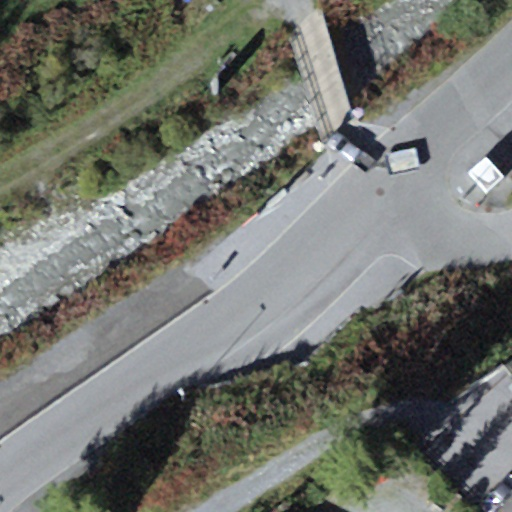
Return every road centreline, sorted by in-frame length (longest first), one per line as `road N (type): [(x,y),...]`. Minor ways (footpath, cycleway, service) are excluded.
road 1 (unclassified): [(511,68),(380,193),(0,482)]
road 2 (track): [(380,193),(346,128),(305,0)]
